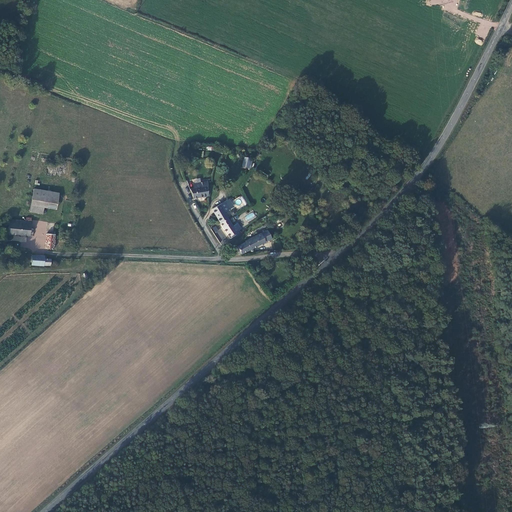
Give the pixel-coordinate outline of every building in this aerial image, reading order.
[(249,169),(251,159),(245,158),(243,168),(249,169)] [(208,196),(206,182),(195,183),(196,188),(190,189),(193,199),(208,196)] [(56,208),(59,193),(34,189),(30,212),(43,213),(43,206),(56,208)] [(229,200),(225,201),(231,210),(234,208),(229,200)] [(213,209),(220,224),(229,219),(226,213),(231,210),(225,201),(213,209)] [(244,216),(247,221),(256,218),(253,212),(244,216)] [(231,239),(239,234),(229,219),(220,224),(231,239)] [(30,222),(24,221),(8,220),(7,234),(29,236),(30,222)] [(235,248),(239,255),(241,255),(271,239),(265,226),(246,235),(248,240),(245,241),(246,243),(235,248)] [(54,249),(55,239),(55,235),(46,234),(45,248),(54,249)] [(44,256),(32,256),(32,266),(44,266),(44,265),(44,259),(44,256)]
